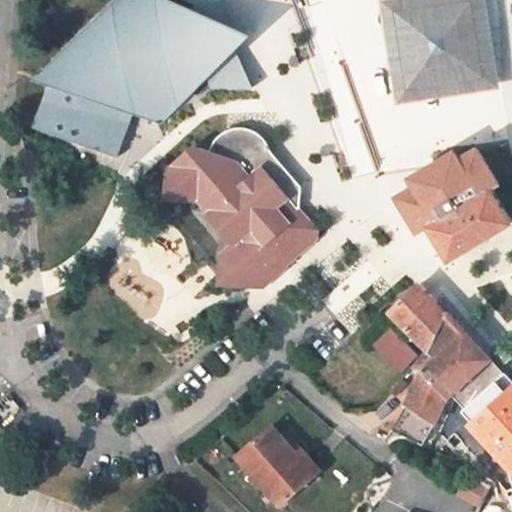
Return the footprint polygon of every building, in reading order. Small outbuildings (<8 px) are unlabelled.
[(116,0),(39,76),(53,81),(36,125),(120,157),(133,121),(124,117),(128,109),(162,122),(209,77),(210,88),(254,86),(237,49),(255,31),(231,22),(220,0),(116,0)] [(477,0),(439,0),(396,6),(408,86),(488,75),(477,0)] [(295,265),(305,257),(305,247),(315,248),(320,243),(321,231),(292,199),(304,189),(279,159),(276,148),(272,141),(268,135),(262,131),(257,128),(248,126),(243,127),(242,127),(236,128),(228,132),(223,136),(217,143),(212,154),(208,152),(207,152),(203,151),(194,151),(187,154),(176,163),(241,238),(235,242),(233,244),(232,246),(231,246),(230,248),(227,252),(226,257),(226,262),(227,267),(229,272),(231,275),(228,278),(223,282),(225,285),(226,285),(228,287),(234,289),(245,290),(262,292),(295,265)] [(511,220),(492,188),(473,157),(420,188),(419,206),(431,224),(451,255),(487,233),(509,221),(511,220)] [(176,163),(171,168),(235,242),(241,238),(176,163)] [(403,300),(393,312),(427,347),(449,312),(421,283),(403,300)] [(492,346),(453,306),(449,312),(427,347),(416,365),(422,370),(407,403),(434,423),(449,393),(492,346)] [(393,329),(384,338),(391,343),(399,335),(393,329)] [(469,401),(503,371),(495,362),(461,393),(469,401)] [(511,366),(510,365),(503,371),(469,401),(468,402),(511,455),(511,366)] [(298,450),(272,422),(260,434),(239,453),(282,503),(311,477),(292,455),(298,450)] [(292,455),(311,477),(321,468),(302,446),(298,450),(292,455)]
